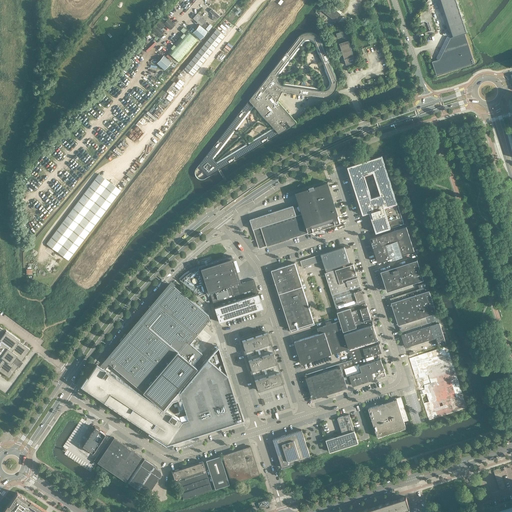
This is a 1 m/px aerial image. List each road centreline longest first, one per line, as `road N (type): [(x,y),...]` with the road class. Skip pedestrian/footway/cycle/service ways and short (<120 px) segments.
road 1 (track): [(56,260),(40,243),(97,170),(131,158),(261,0)]
road 2 (unclassified): [(307,416),(395,387),(401,368),(353,233),(258,263)]
road 3 (secondary): [(220,218),(314,158),(477,99)]
road 4 (secondary): [(215,212),(114,308),(59,386)]
road 5 (secondary): [(65,390),(135,296),(220,218)]
road 6 (unclassified): [(65,390),(170,458),(259,432)]
road 7 (secondary): [(429,104),(338,138),(248,188)]
road 8 (unclassified): [(259,432),(228,339),(233,329),(275,316)]
